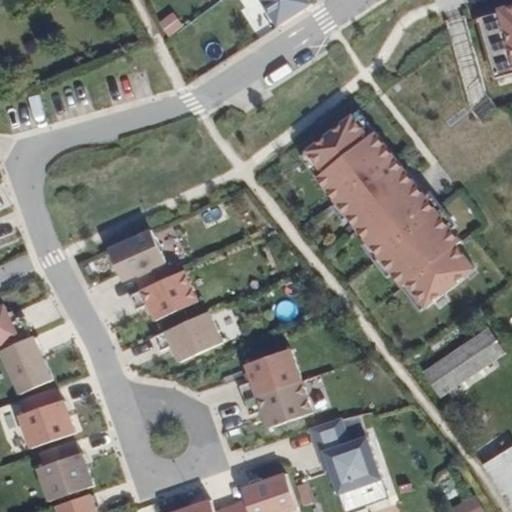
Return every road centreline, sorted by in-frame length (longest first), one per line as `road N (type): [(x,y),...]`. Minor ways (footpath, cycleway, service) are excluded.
road 1 (residential): [(354,0),(192,101),(39,145),(26,163),(26,189),(52,256),(135,420)]
road 2 (residential): [(135,420),(132,443),(142,463),(163,474),(186,470),(203,452),(204,427),(190,406),(166,399)]
